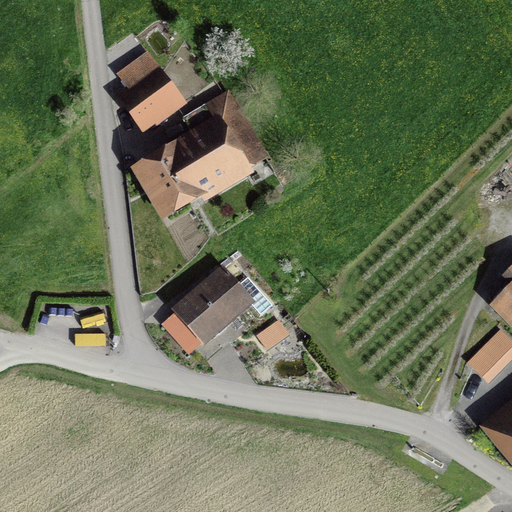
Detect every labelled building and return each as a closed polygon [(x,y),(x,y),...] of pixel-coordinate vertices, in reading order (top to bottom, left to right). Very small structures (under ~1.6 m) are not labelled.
[(158,68),(122,95),(143,123),(179,96),(158,68)] [(141,172),(164,211),(262,153),(227,95),(185,120),(197,139),(141,172)] [(177,311),(203,341),(249,302),(260,316),(272,305),(248,278),(236,288),(223,272),(177,311)] [(511,298),(500,310),(511,322),(511,273),(511,275),(511,276),(511,298)] [(278,322),(258,336),(267,349),(287,334),(278,322)] [(511,416),(490,435),(511,461),(511,416)]
